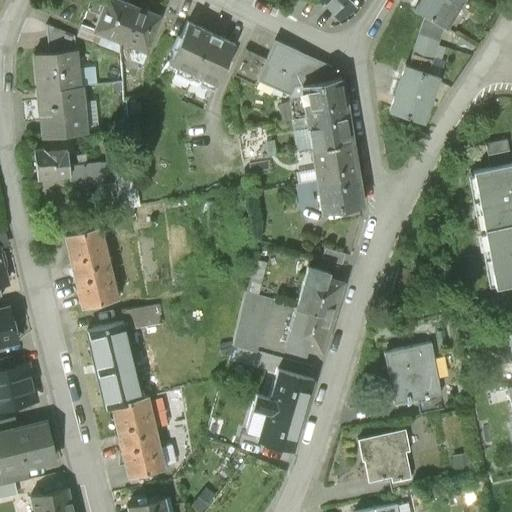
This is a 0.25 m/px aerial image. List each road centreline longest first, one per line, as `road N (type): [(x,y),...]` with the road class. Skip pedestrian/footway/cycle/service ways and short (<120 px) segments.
road 1 (residential): [(0,133),(94,511)]
road 2 (residential): [(284,511),(383,200)]
road 3 (residential): [(383,200),(491,34)]
road 4 (residential): [(350,45),(383,200)]
road 5 (residential): [(221,0),(317,45),(350,45)]
